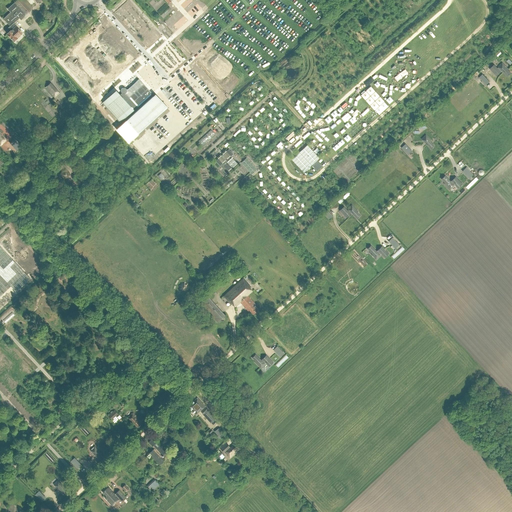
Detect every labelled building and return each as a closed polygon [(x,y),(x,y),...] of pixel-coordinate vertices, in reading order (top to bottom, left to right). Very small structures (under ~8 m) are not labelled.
[(27,14),(33,8),(26,0),(17,0),(15,2),(27,14)] [(8,27),(8,28),(5,31),(14,41),(22,33),(16,26),(16,25),(14,22),(19,18),(21,20),(25,14),(14,2),(7,9),(10,12),(3,18),(10,26),(8,27)] [(509,69),(502,62),(498,66),(508,77),(511,73),(508,70),(509,69)] [(482,74),(479,78),(486,85),(490,81),(482,74)] [(128,89),(126,89),(125,88),(124,88),(123,88),(122,88),(121,89),(121,90),(120,90),(120,91),(121,92),(122,93),(119,95),(116,92),(103,103),(120,121),(124,117),(128,121),(117,129),(129,142),(167,108),(155,95),(153,97),(150,93),(151,93),(138,79),(128,89)] [(54,97),(59,93),(50,83),(45,88),(54,97)] [(365,92),(370,97),(379,88),(375,83),(365,92)] [(379,98),(374,102),(378,107),(383,103),(379,98)] [(211,130),(198,141),(202,146),(215,134),(211,130)] [(286,138),(288,140),(295,133),(293,131),(286,138)] [(426,135),(421,139),(431,149),(434,146),(431,142),(432,141),(426,135)] [(405,144),(401,148),(406,152),(410,149),(405,144)] [(307,145),(291,159),(304,173),(314,163),(314,164),(312,166),(317,171),(320,168),(315,162),(317,161),(319,158),(307,145)] [(218,159),(216,161),(220,165),(222,163),(223,165),(228,170),(231,168),(228,165),(226,163),(227,162),(232,168),(237,163),(230,156),(232,154),(228,149),(226,151),(223,154),(221,156),(221,155),(218,158),(218,159)] [(251,174),(257,169),(246,158),(241,163),(251,174)] [(466,167),(462,171),(467,176),(468,175),(470,177),(473,174),(466,167)] [(65,180),(70,174),(65,169),(60,174),(65,180)] [(454,184),(458,188),(462,184),(455,176),(451,180),(451,181),(450,181),(445,175),(441,179),(444,183),(450,190),(454,186),(453,184),(454,184)] [(357,212),(358,211),(352,204),(347,209),(348,210),(344,206),(339,210),(342,213),(344,215),(346,218),(351,214),(350,214),(351,213),(357,219),(360,215),(357,212)] [(370,253),(376,259),(380,255),(381,254),(384,257),(389,253),(382,246),(376,251),(371,245),(367,249),(370,252),(370,253)] [(16,292),(31,278),(0,246),(0,296),(11,286),(16,292)] [(253,314),(258,309),(255,305),(256,304),(247,295),(252,291),(249,288),(250,287),(242,278),(224,295),(235,307),(240,302),(248,311),(249,310),(253,314)] [(217,323),(225,316),(208,296),(200,303),(217,323)] [(280,348),(275,352),(276,353),(280,357),(284,353),(280,349),(280,348)] [(262,359),(261,360),(255,354),(252,357),(255,361),(254,362),(260,368),(265,364),(264,363),(265,363),(269,366),(273,362),(266,355),(262,359)] [(197,397),(186,408),(185,409),(188,412),(191,409),(196,413),(205,405),(197,397)] [(210,423),(215,418),(207,409),(200,415),(204,419),(206,417),(210,423)] [(112,419),(118,414),(114,410),(108,416),(112,419)] [(137,427),(141,422),(132,413),(127,417),(137,427)] [(218,428),(214,431),(220,439),(224,435),(218,428)] [(75,432),(70,436),(74,441),(79,437),(75,432)] [(155,447),(149,453),(159,465),(164,461),(160,457),(163,455),(168,450),(164,446),(162,447),(153,437),(148,442),(152,446),(153,445),(155,447)] [(226,442),(220,448),(224,452),(230,447),(226,442)] [(224,453),(225,453),(229,458),(240,448),(235,444),(234,443),(224,453)] [(94,446),(90,450),(91,450),(90,451),(100,461),(104,457),(94,446)] [(17,476),(10,482),(16,489),(22,484),(17,476)] [(154,479),(145,487),(146,488),(150,492),(154,488),(159,484),(158,483),(155,480),(154,479)] [(58,480),(53,484),(63,495),(67,492),(64,488),(65,487),(58,480)] [(106,488),(103,492),(106,496),(105,497),(112,505),(115,503),(114,503),(116,501),(116,502),(119,499),(118,498),(119,498),(122,501),(126,497),(119,490),(115,493),(115,494),(113,492),(112,492),(112,491),(108,487),(107,488),(106,488)]
